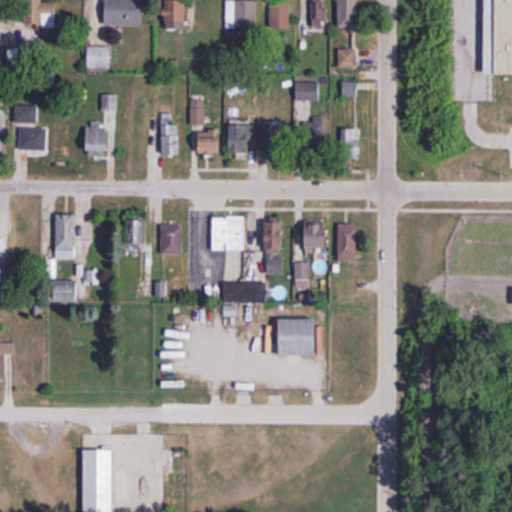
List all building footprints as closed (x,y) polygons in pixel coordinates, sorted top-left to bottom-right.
[(33,0),(33,26),(56,26),(55,0),(33,0)] [(141,26),(141,0),(104,0),(105,26),(141,26)] [(185,0),(163,0),(163,29),(186,29),(185,0)] [(236,28),(258,28),(258,0),(236,0),(236,28)] [(324,28),(324,0),(312,0),(312,28),(324,28)] [(358,0),(338,0),(338,28),(358,28),(358,0)] [(465,0),(511,0),(511,89),(510,89),(506,74),(464,73),(465,0)] [(291,29),(291,1),(270,1),(270,29),(291,29)] [(357,68),(357,49),(338,49),(338,68),(357,68)] [(319,101),(319,82),(296,82),(296,101),(319,101)] [(357,82),(344,82),(344,96),(357,96),(357,82)] [(204,125),(204,99),(192,99),(192,125),(204,125)] [(37,124),(37,106),(15,106),(15,124),(37,124)] [(162,155),(179,155),(179,116),(162,116),(162,155)] [(324,121),(305,121),(305,156),(324,156),(324,121)] [(86,155),(107,155),(107,124),(86,124),(86,155)] [(230,124),(230,157),(256,157),(256,124),(230,124)] [(19,127),(19,150),(47,150),(47,127),(19,127)] [(270,158),(289,158),(289,127),(270,127),(270,158)] [(360,158),(360,128),(341,128),(341,158),(360,158)] [(198,131),(198,155),(221,155),(221,131),(198,131)] [(56,259),(75,259),(75,214),(56,214),(56,259)] [(144,246),(144,215),(126,215),(126,246),(144,246)] [(213,251),(244,251),(244,216),(213,216),(213,251)] [(283,220),(267,220),(267,273),(283,273),(283,220)] [(305,222),(305,249),(325,249),(325,222),(305,222)] [(357,224),(338,224),(338,261),(357,261),(357,224)] [(182,225),(162,225),(162,254),(182,254),(182,225)] [(265,283),(226,283),(226,302),(265,302),(265,283)] [(321,355),(321,318),(280,318),(280,355),(321,355)] [(15,342),(0,341),(0,379),(6,380),(6,354),(15,354),(15,342)] [(84,511),(112,511),(113,449),(84,449),(84,511)] [(116,500),(127,500),(127,471),(116,471),(116,500)]
